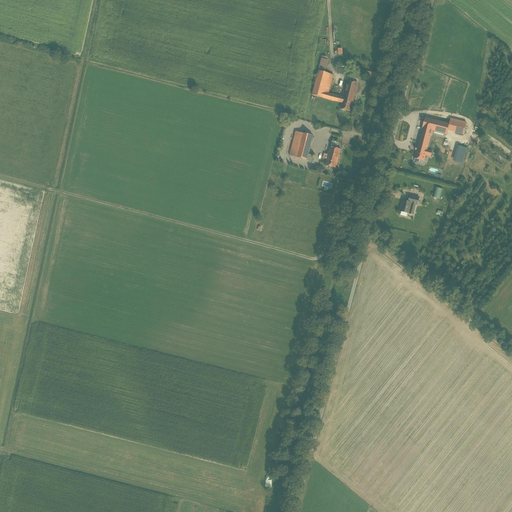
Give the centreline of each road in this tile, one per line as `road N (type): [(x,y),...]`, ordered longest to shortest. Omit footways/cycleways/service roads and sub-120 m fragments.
road 1 (unclassified): [(295,511),(428,0)]
road 2 (track): [(0,176),(309,258),(323,252),(330,229),(369,225)]
road 3 (track): [(237,511),(0,449)]
